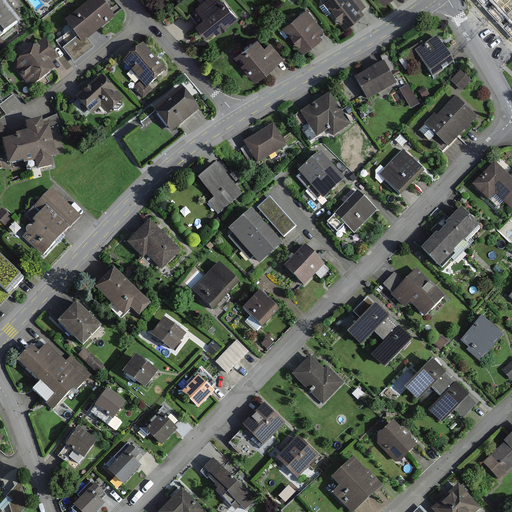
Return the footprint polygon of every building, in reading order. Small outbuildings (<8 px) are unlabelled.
[(0,0),(0,14),(8,8),(1,0),(0,0)] [(93,47),(88,40),(118,17),(104,0),(94,0),(67,22),(77,34),(68,41),(81,56),(93,47)] [(207,0),(198,8),(199,9),(192,14),(209,37),(217,31),(220,34),(242,17),(228,0),(207,0)] [(363,0),(329,0),(327,1),(348,29),(368,14),(365,10),(369,7),(363,0)] [(19,22),(8,8),(0,14),(0,34),(1,35),(19,22)] [(310,9),(306,12),(305,11),(285,26),(306,54),(326,39),(322,34),(326,31),(310,9)] [(273,41),(267,45),(261,37),(239,54),(245,62),(244,63),(258,81),(286,59),(273,41)] [(426,41),(405,56),(414,68),(423,61),(436,78),(458,63),(439,37),(428,45),(426,41)] [(38,85),(57,70),(52,63),(60,57),(47,40),(19,64),(18,72),(29,84),(38,85)] [(167,70),(143,44),(123,62),(147,88),(167,70)] [(401,83),(388,61),(359,79),(372,101),(401,83)] [(464,93),(475,82),(464,71),(453,81),(464,93)] [(104,75),(78,98),(94,115),(103,106),(110,114),(126,99),(104,75)] [(411,85),(393,95),(398,103),(406,98),(414,110),(422,104),(411,85)] [(174,133),(203,110),(184,87),(156,110),(174,133)] [(432,95),(428,88),(422,92),(427,99),(432,95)] [(313,143),(332,130),(337,138),(355,126),(333,94),(304,114),(312,126),(304,131),(313,143)] [(445,153),(450,148),(452,149),(481,119),(459,98),(441,117),(436,111),(419,129),(445,153)] [(65,154),(59,126),(44,130),(40,119),(25,123),(26,128),(16,130),(13,135),(13,138),(2,141),(8,165),(24,162),(25,165),(34,162),(37,171),(54,166),(52,158),(65,154)] [(260,165),(289,146),(276,125),(246,143),(260,165)] [(401,134),(397,139),(406,148),(411,143),(401,134)] [(298,172),(311,186),(333,165),(321,152),(298,172)] [(382,177),(403,197),(427,172),(405,152),(382,177)] [(218,200),(212,205),(219,214),(244,195),(220,165),(201,180),(218,200)] [(311,186),(323,199),(345,179),(333,165),(311,186)] [(511,183),(494,166),(476,185),(489,198),(496,191),(511,207),(511,183)] [(36,223),(23,236),(44,256),(81,217),(52,189),(27,215),(36,223)] [(360,193),(338,215),(356,232),(378,210),(360,193)] [(297,227),(271,198),(259,209),(286,238),(297,227)] [(0,207),(0,221),(6,228),(13,220),(0,207)] [(439,226),(458,245),(477,227),(462,211),(450,223),(446,219),(439,226)] [(240,248),(264,227),(251,212),(231,230),(234,234),(231,237),(240,248)] [(183,251),(152,221),(130,244),(146,259),(149,257),(164,271),(183,251)] [(439,264),(458,245),(439,226),(432,233),(436,237),(424,248),(439,264)] [(264,227),(240,248),(249,258),(253,255),(259,262),(279,244),(264,227)] [(325,264),(306,244),(285,265),(305,285),(325,264)] [(0,306),(11,295),(10,294),(24,279),(0,257),(0,306)] [(212,309),(239,282),(218,262),(191,290),(212,309)] [(426,316),(445,296),(417,268),(392,293),(406,308),(411,302),(426,316)] [(123,319),(132,309),(138,315),(150,302),(115,269),(97,288),(113,303),(110,307),(123,319)] [(392,272),(387,285),(394,288),(399,275),(392,272)] [(279,310),(260,289),(242,306),(261,326),(279,310)] [(376,331),(389,318),(391,316),(377,303),(375,304),(368,298),(355,311),(362,319),(349,331),(362,345),(376,331)] [(103,327),(78,303),(58,323),(84,347),(103,327)] [(481,361),(503,334),(480,315),(458,343),(481,361)] [(172,351),(185,333),(164,318),(151,336),(172,351)] [(389,318),(376,331),(386,341),(372,355),(386,368),(414,339),(401,326),(399,328),(389,318)] [(441,349),(448,342),(441,336),(434,343),(441,349)] [(274,342),(268,337),(263,344),(269,348),(274,342)] [(228,373),(249,352),(236,340),(215,361),(228,373)] [(17,361),(41,384),(34,391),(55,410),(74,390),(76,392),(87,381),(48,344),(39,352),(32,345),(17,361)] [(156,372),(135,356),(122,373),(143,389),(156,372)] [(324,371),(311,358),(295,374),(324,402),(343,383),(327,368),(324,371)] [(432,387),(442,396),(455,383),(445,373),(446,372),(433,359),(405,387),(419,400),(432,387)] [(511,380),(511,379),(511,360),(511,361),(502,370),(511,380)] [(197,407),(214,391),(209,387),(214,382),(200,368),(186,383),(188,385),(182,392),(197,407)] [(457,380),(455,383),(442,396),(429,409),(442,422),(453,410),(462,419),(477,403),(469,395),(470,393),(457,380)] [(114,421),(127,403),(109,390),(96,407),(114,421)] [(263,446),(286,423),(265,403),(242,426),(263,446)] [(175,431),(171,427),(178,420),(164,407),(150,422),(152,424),(145,431),(161,446),(175,431)] [(400,462),(417,446),(393,422),(377,437),(377,444),(395,463),(400,462)] [(75,451),(72,455),(82,462),(85,458),(86,459),(98,442),(80,428),(67,445),(75,451)] [(485,463),(500,479),(511,467),(511,433),(504,441),(506,443),(485,463)] [(318,457),(299,437),(277,459),(296,478),(318,457)] [(117,462),(109,470),(124,485),(141,468),(136,464),(143,457),(131,446),(116,461),(117,462)] [(350,511),(354,511),(383,486),(368,469),(365,471),(353,457),(331,476),(339,486),(332,492),(350,511)] [(246,510),(255,501),(213,458),(203,467),(210,474),(208,476),(220,489),(217,492),(235,510),(241,505),(246,510)] [(24,511),(29,507),(21,482),(7,496),(7,499),(0,506),(0,511),(24,511)] [(75,511),(99,511),(107,504),(99,497),(104,492),(93,482),(79,496),(83,499),(73,509),(75,511)] [(437,511),(473,511),(478,508),(459,488),(435,510),(437,511)] [(206,511),(182,489),(159,511),(206,511)] [(501,511),(508,505),(501,497),(495,503),(501,511)]
